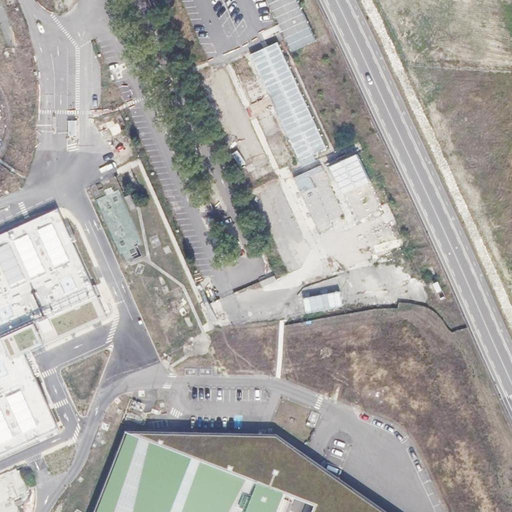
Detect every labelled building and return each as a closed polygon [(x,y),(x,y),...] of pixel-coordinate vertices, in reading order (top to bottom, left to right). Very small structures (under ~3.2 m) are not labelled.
[(315,41),(298,0),(269,0),(291,51),(315,41)] [(368,217),(383,212),(359,153),(312,172),(294,174),(291,167),(298,164),(327,153),(282,41),(213,68),(221,88),(210,92),(240,165),(248,164),(255,181),(275,172),(278,179),(279,184),(254,194),(286,273),(301,268),(291,244),(303,240),(283,189),(280,161),(308,232),(324,230),(331,227),(330,221),(368,217)] [(108,144),(112,155),(119,153),(115,142),(108,144)] [(117,265),(145,256),(117,176),(90,186),(117,265)] [(131,194),(126,196),(131,209),(137,207),(131,194)] [(416,284),(391,226),(362,238),(386,296),(416,284)] [(96,324),(55,230),(0,253),(0,443),(53,420),(42,395),(50,392),(32,351),(96,324)] [(305,311),(368,303),(364,272),(301,281),(305,311)] [(265,286),(278,282),(276,275),(262,280),(265,286)] [(152,329),(149,352),(165,354),(168,331),(152,329)] [(131,433),(100,511),(281,511),(290,493),(318,505),(315,511),(389,511),(280,435),(131,433)] [(0,475),(0,511),(16,511),(14,505),(30,500),(19,468),(0,475)]
